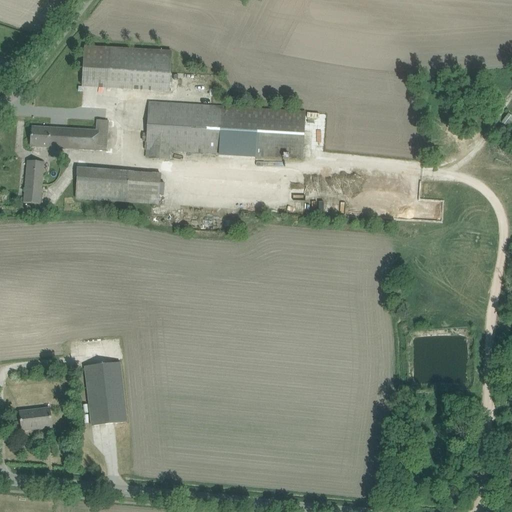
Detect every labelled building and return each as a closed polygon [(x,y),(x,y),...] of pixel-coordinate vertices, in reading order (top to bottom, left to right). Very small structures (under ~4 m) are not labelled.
[(82,86),(169,92),(172,53),(84,47),(82,86)] [(146,151),(150,151),(149,159),(170,160),(170,152),(219,155),(302,159),(305,112),(222,108),(149,104),(147,134),(143,134),(142,142),(147,142),(146,151)] [(511,115),(508,113),(501,122),(507,126),(511,120),(511,115)] [(31,147),(41,148),(106,152),(108,121),(97,121),(96,131),(42,128),(32,127),(31,147)] [(24,203),(41,205),(44,163),(27,162),(24,203)] [(76,199),(127,203),(159,205),(161,175),(129,173),(78,168),(76,199)] [(85,367),(91,417),(92,427),(127,423),(120,363),(85,367)] [(20,413),(21,421),(22,431),(52,427),(49,410),(20,413)]
